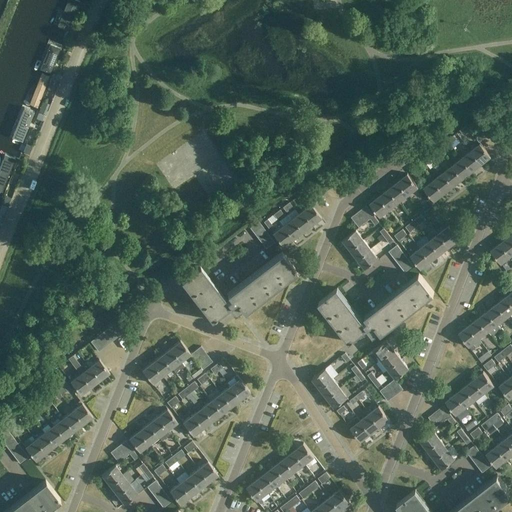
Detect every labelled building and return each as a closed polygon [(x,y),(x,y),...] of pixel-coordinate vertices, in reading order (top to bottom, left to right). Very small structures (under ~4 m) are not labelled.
[(80,3),(72,0),(67,0),(57,26),(68,31),(80,3)] [(38,70),(52,75),(63,46),(49,41),(38,70)] [(30,104),(39,108),(51,77),(42,74),(30,104)] [(10,140),(23,145),(37,112),(24,107),(10,140)] [(488,121),(495,130),(499,126),(493,118),(488,121)] [(495,130),(488,121),(484,124),(491,133),(495,130)] [(481,127),(487,136),(491,133),(484,124),(481,127)] [(460,130),(464,135),(470,131),(466,125),(460,130)] [(477,130),(483,139),(487,136),(481,127),(477,130)] [(472,134),(479,142),(483,139),(477,130),(472,134)] [(453,135),(447,140),(450,144),(456,139),(453,135)] [(450,144),(447,140),(441,145),(444,149),(450,144)] [(403,141),(393,149),(397,154),(407,146),(403,141)] [(480,143),(470,151),(481,164),(490,157),(480,143)] [(407,146),(397,154),(401,159),(411,151),(407,146)] [(434,150),(428,155),(431,158),(437,153),(434,150)] [(411,151),(401,159),(404,163),(405,164),(415,156),(411,151)] [(470,151),(461,158),(472,172),(481,164),(470,151)] [(0,166),(0,191),(4,194),(18,160),(5,155),(0,166)] [(431,158),(428,155),(422,160),(425,163),(431,158)] [(461,158),(451,165),(462,179),(472,172),(461,158)] [(430,160),(425,164),(429,170),(435,165),(430,160)] [(412,173),(419,168),(416,164),(409,169),(412,173)] [(451,165),(442,173),(453,186),(462,179),(451,165)] [(407,173),(397,181),(408,195),(418,187),(407,173)] [(442,173),(432,180),(443,194),(453,186),(442,173)] [(324,180),(319,183),(325,191),(330,188),(324,180)] [(432,180),(423,187),(434,201),(443,194),(432,180)] [(397,181),(388,188),(399,202),(408,195),(397,181)] [(319,183),(315,186),(322,194),(325,191),(319,183)] [(315,186),(312,189),(318,197),(322,194),(315,186)] [(388,188),(378,196),(389,210),(399,202),(388,188)] [(312,189),(307,192),(313,200),(318,197),(312,189)] [(298,196),(303,202),(307,200),(302,193),(298,196)] [(378,196),(369,203),(380,217),(389,210),(378,196)] [(289,202),(282,207),(285,211),(292,206),(289,202)] [(310,203),(301,211),(312,225),(321,217),(310,203)] [(361,209),(369,220),(370,219),(374,216),(366,206),(366,205),(361,209)] [(432,214),(437,211),(433,205),(428,209),(432,214)] [(273,214),(276,218),(283,213),(279,209),(273,214)] [(356,213),(364,223),(369,220),(361,209),(356,213)] [(428,209),(424,212),(428,217),(432,214),(428,209)] [(301,211),(291,218),(302,232),(312,225),(301,211)] [(351,217),(359,227),(364,223),(356,213),(351,217)] [(425,219),(421,214),(417,217),(421,223),(425,219)] [(374,215),(374,216),(370,219),(375,225),(379,222),(374,215)] [(413,221),(417,226),(421,223),(417,217),(413,221)] [(291,218),(282,226),(293,240),(302,232),(291,218)] [(263,222),(268,228),(272,225),(267,219),(263,222)] [(250,228),(253,232),(262,226),(258,221),(250,228)] [(417,226),(413,221),(409,224),(413,229),(417,226)] [(405,227),(409,232),(413,229),(409,224),(405,227)] [(265,230),(262,226),(253,232),(256,236),(265,230)] [(293,240),(282,226),(272,233),(284,247),(293,240)] [(448,226),(438,233),(449,247),(459,240),(448,226)] [(380,231),(385,238),(389,235),(384,228),(380,231)] [(342,240),(350,250),(363,239),(356,229),(342,240)] [(407,234),(402,229),(398,232),(403,237),(407,234)] [(256,236),(259,240),(268,234),(265,230),(256,236)] [(398,232),(394,235),(398,241),(403,237),(398,232)] [(438,233),(429,241),(440,255),(449,247),(438,233)] [(259,240),(262,244),(271,238),(268,234),(259,240)] [(389,235),(385,238),(389,244),(393,241),(389,235)] [(511,238),(509,235),(500,242),(510,256),(511,254),(511,238)] [(262,244),(266,248),(274,242),(271,238),(262,244)] [(350,250),(357,259),(371,249),(363,239),(350,250)] [(429,241),(419,248),(430,262),(440,255),(429,241)] [(500,242),(490,249),(501,263),(510,256),(500,242)] [(397,245),(388,251),(392,256),(400,250),(397,245)] [(430,262),(419,248),(410,256),(421,269),(430,262)] [(371,249),(357,259),(364,269),(378,258),(371,249)] [(400,250),(392,256),(395,260),(403,254),(400,250)] [(201,266),(181,281),(211,320),(228,307),(233,314),(241,308),(243,311),(296,271),(282,252),(224,297),(201,266)] [(403,254),(395,260),(398,264),(406,258),(403,254)] [(406,258),(398,264),(401,268),(409,262),(406,258)] [(409,262),(401,268),(404,272),(413,266),(409,262)] [(337,288),(318,303),(349,343),(366,330),(371,336),(378,330),(381,333),(433,293),(419,274),(361,318),(337,288)] [(511,303),(506,296),(496,303),(507,317),(511,313),(511,303)] [(496,303),(487,311),(498,324),(507,317),(496,303)] [(487,311),(477,318),(488,332),(498,324),(487,311)] [(122,317),(125,321),(130,317),(127,313),(122,317)] [(477,318),(468,325),(479,339),(488,332),(477,318)] [(118,321),(113,325),(121,335),(126,331),(118,321)] [(109,328),(117,338),(121,335),(113,325),(109,328)] [(479,339),(468,325),(459,333),(469,347),(479,339)] [(105,331),(112,341),(117,338),(109,328),(105,331)] [(105,342),(108,345),(112,341),(105,331),(100,335),(102,338),(105,342)] [(91,342),(94,345),(102,338),(100,335),(91,342)] [(94,345),(97,348),(105,342),(102,338),(94,345)] [(180,340),(170,347),(181,361),(190,354),(180,340)] [(373,350),(380,360),(394,349),(387,340),(373,350)] [(105,342),(97,348),(99,352),(108,345),(105,342)] [(190,354),(195,359),(205,352),(201,346),(190,354)] [(170,347),(161,354),(171,368),(181,361),(170,347)] [(510,352),(506,347),(502,350),(506,356),(510,352)] [(380,360),(388,369),(401,359),(394,349),(380,360)] [(498,353),(502,358),(506,356),(502,350),(498,353)] [(205,352),(195,359),(198,365),(209,357),(205,352)] [(341,355),(342,355),(346,362),(350,359),(345,352),(341,355)] [(161,354),(151,362),(162,376),(171,368),(161,354)] [(209,357),(198,365),(202,369),(203,370),(213,362),(212,361),(209,357)] [(99,358),(89,366),(100,380),(110,372),(99,358)] [(492,358),(487,362),(491,367),(496,364),(492,358)] [(357,362),(363,368),(366,365),(361,359),(357,362)] [(388,369),(395,379),(409,368),(401,359),(388,369)] [(86,362),(76,369),(80,374),(80,373),(90,387),(100,380),(89,366),(86,362)] [(152,383),(156,380),(162,376),(151,362),(142,369),(152,383)] [(218,362),(214,365),(218,371),(222,367),(218,362)] [(487,370),(491,367),(487,362),(483,365),(487,370)] [(218,371),(214,365),(210,368),(214,374),(218,371)] [(351,368),(356,375),(360,372),(355,365),(351,368)] [(312,379),(319,388),(333,378),(326,368),(312,379)] [(367,374),(372,381),(376,378),(371,371),(367,374)] [(483,371),(473,379),(484,393),(494,386),(483,371)] [(205,372),(201,375),(205,381),(209,378),(205,372)] [(360,372),(356,375),(361,380),(365,378),(360,372)] [(90,387),(80,373),(80,374),(71,381),(81,394),(90,387)] [(201,375),(197,379),(201,384),(205,381),(201,375)] [(239,377),(229,385),(241,399),(250,392),(239,377)] [(319,388),(326,398),(340,387),(333,378),(319,388)] [(376,378),(372,381),(377,388),(381,385),(376,378)] [(511,397),(511,382),(508,378),(499,385),(510,399),(511,397)] [(395,379),(390,383),(398,394),(403,390),(395,379)] [(473,379),(464,386),(475,401),(484,393),(473,379)] [(194,381),(190,384),(194,389),(198,386),(194,381)] [(62,385),(67,392),(71,389),(66,382),(62,385)] [(385,387),(393,397),(398,394),(390,383),(385,387)] [(185,387),(190,393),(194,389),(190,384),(185,387)] [(229,385),(220,392),(231,406),(241,399),(229,385)] [(464,386),(454,394),(465,408),(475,401),(464,386)] [(340,387),(326,398),(334,407),(348,397),(340,387)] [(380,391),(388,401),(393,397),(385,387),(380,391)] [(53,393),(58,399),(62,396),(57,390),(53,393)] [(362,390),(356,395),(359,399),(365,394),(362,390)] [(220,392),(211,400),(222,414),(231,406),(220,392)] [(465,408),(454,394),(445,401),(456,415),(465,408)] [(175,395),(171,399),(175,404),(179,400),(175,395)] [(349,400),(352,404),(359,399),(356,395),(349,400)] [(43,400),(48,406),(52,404),(47,397),(43,400)] [(171,399),(166,402),(171,407),(175,404),(171,399)] [(211,400),(201,407),(212,421),(222,414),(211,400)] [(82,403),(72,410),(83,424),(93,417),(82,403)] [(34,407),(39,414),(43,411),(38,404),(34,407)] [(336,410),(339,414),(346,409),(343,405),(336,410)] [(379,405),(369,412),(380,427),(390,419),(379,405)] [(438,410),(446,420),(447,419),(451,416),(443,406),(438,410)] [(201,407),(192,414),(203,429),(212,421),(201,407)] [(500,410),(504,415),(508,412),(504,407),(500,410)] [(167,409),(157,416),(168,430),(177,423),(167,409)] [(72,410),(63,417),(73,431),(83,424),(72,410)] [(438,410),(433,413),(441,424),(446,420),(438,410)] [(25,414),(30,421),(34,418),(28,411),(25,414)] [(369,412),(360,420),(370,434),(380,427),(369,412)] [(497,412),(493,415),(497,421),(501,417),(497,412)] [(428,417),(436,428),(441,424),(433,413),(428,417)] [(203,429),(192,414),(182,422),(193,436),(203,429)] [(493,415),(489,419),(493,424),(497,421),(493,415)] [(157,416),(147,423),(158,437),(159,437),(161,441),(171,433),(168,430),(157,416)] [(456,422),(451,416),(447,419),(452,425),(456,422)] [(63,417),(53,424),(64,438),(73,431),(63,417)] [(15,421),(20,428),(24,425),(19,419),(15,421)] [(370,434),(360,420),(350,427),(361,441),(370,434)] [(147,423),(138,430),(149,445),(158,437),(147,423)] [(53,424),(44,432),(54,446),(64,438),(53,424)] [(5,427),(0,431),(0,437),(0,438),(9,432),(5,427)] [(474,430),(478,435),(482,432),(478,427),(474,430)] [(457,431),(462,438),(466,435),(461,428),(460,428),(457,431)] [(138,430),(128,438),(139,452),(149,445),(138,430)] [(419,441),(426,450),(440,439),(433,430),(419,441)] [(478,435),(474,430),(470,433),(474,438),(478,435)] [(12,436),(9,432),(0,438),(3,442),(12,436)] [(44,432),(34,439),(45,453),(54,446),(44,432)] [(466,435),(462,438),(466,444),(470,441),(466,435)] [(12,436),(3,442),(6,446),(15,440),(12,436)] [(34,439),(24,446),(35,460),(45,453),(34,439)] [(426,450),(433,459),(448,449),(440,439),(426,450)] [(511,448),(504,439),(495,446),(506,460),(511,455),(511,448)] [(15,440),(6,446),(9,450),(18,444),(15,440)] [(120,444),(128,454),(129,453),(133,450),(125,440),(120,444)] [(188,444),(191,449),(196,446),(192,440),(188,444)] [(304,443),(294,450),(305,464),(314,457),(304,443)] [(21,448),(18,444),(9,450),(12,454),(21,448)] [(115,448),(123,458),(128,454),(120,444),(115,448)] [(466,452),(469,457),(477,450),(474,446),(466,452)] [(506,460),(495,446),(485,453),(496,467),(506,460)] [(24,452),(21,448),(12,454),(15,458),(24,452)] [(110,451),(118,462),(123,458),(115,448),(110,451)] [(176,452),(180,458),(185,454),(181,449),(176,452)] [(448,449),(433,459),(441,469),(455,458),(448,449)] [(133,450),(129,453),(134,460),(138,456),(133,450)] [(294,450),(285,457),(296,471),(305,464),(294,450)] [(477,450),(469,457),(472,461),(481,454),(477,450)] [(24,452),(15,458),(19,462),(27,456),(24,452)] [(172,456),(176,461),(180,458),(176,452),(172,456)] [(472,461),(475,465),(484,458),(481,454),(472,461)] [(285,457),(275,465),(286,479),(296,471),(285,457)] [(484,458),(475,465),(478,468),(487,462),(484,458)] [(207,462),(198,469),(208,483),(218,476),(207,462)] [(478,468),(482,473),(490,466),(487,462),(478,468)] [(139,466),(144,472),(148,469),(143,463),(139,466)] [(101,475),(108,485),(122,474),(115,464),(101,475)] [(162,464),(158,467),(162,472),(166,469),(162,464)] [(275,465),(266,472),(277,486),(286,479),(275,465)] [(158,467),(154,470),(158,475),(162,472),(158,467)] [(153,475),(148,469),(144,472),(149,479),(153,475)] [(198,469),(188,476),(199,490),(208,483),(198,469)] [(326,471),(322,475),(326,480),(330,477),(326,471)] [(266,472),(256,479),(267,493),(277,486),(266,472)] [(108,485),(116,494),(130,483),(122,474),(108,485)] [(318,478),(322,483),(326,480),(322,475),(318,478)] [(433,511),(415,489),(396,504),(402,511),(489,511),(511,495),(497,475),(448,511),(433,511)] [(188,476),(178,483),(189,498),(199,490),(188,476)] [(41,511),(59,498),(45,479),(1,511),(41,511)] [(267,493),(256,479),(247,487),(258,501),(267,493)] [(155,480),(146,486),(150,491),(158,484),(155,480)] [(315,480),(311,483),(315,488),(319,485),(315,480)] [(130,483),(116,494),(123,504),(137,493),(130,483)] [(189,498),(178,483),(169,491),(180,505),(189,498)] [(311,483),(307,486),(311,492),(315,488),(311,483)] [(161,488),(158,484),(150,491),(153,495),(161,488)] [(307,486),(303,489),(307,495),(311,492),(307,486)] [(165,493),(161,488),(153,495),(156,499),(165,493)] [(299,493),(303,498),(307,495),(303,489),(299,493)] [(340,489),(330,496),(341,510),(350,503),(340,489)] [(168,497),(165,493),(156,499),(159,503),(168,497)] [(296,494),(292,498),(296,503),(300,500),(296,494)] [(330,496),(321,504),(327,511),(338,511),(341,510),(330,496)] [(171,501),(168,497),(159,503),(163,508),(171,501)] [(288,501),(292,506),(296,503),(292,498),(288,501)] [(284,504),(288,509),(292,506),(288,501),(284,504)]
